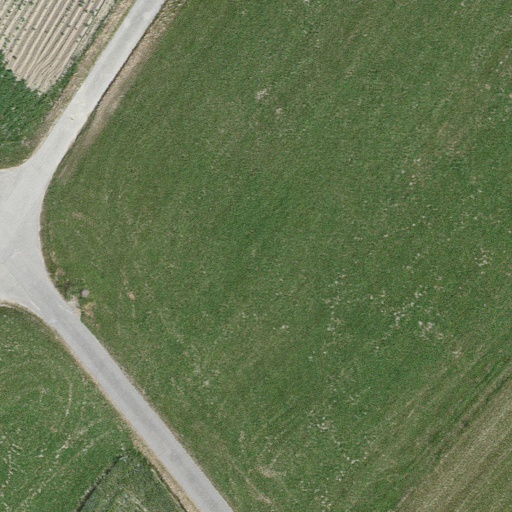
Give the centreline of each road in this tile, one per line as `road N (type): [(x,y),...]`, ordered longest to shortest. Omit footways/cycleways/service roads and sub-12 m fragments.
road 1 (track): [(229,511),(2,223)]
road 2 (track): [(0,226),(144,0)]
